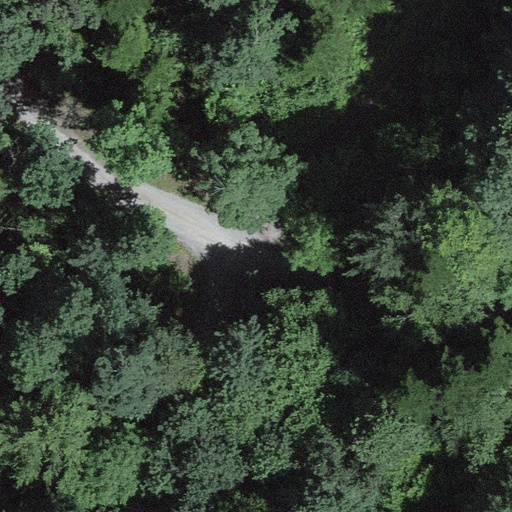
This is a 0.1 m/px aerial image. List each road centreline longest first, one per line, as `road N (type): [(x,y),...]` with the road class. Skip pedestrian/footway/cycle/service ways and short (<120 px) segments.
road 1 (track): [(0,65),(109,182),(239,256),(155,401),(0,503)]
road 2 (track): [(436,0),(239,256),(448,307),(511,309)]
